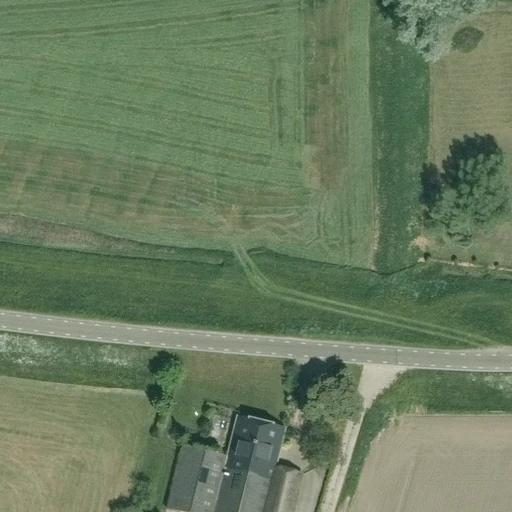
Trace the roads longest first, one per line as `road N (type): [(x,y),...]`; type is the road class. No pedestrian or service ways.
road 1 (tertiary): [(0,319),(511,361)]
road 2 (track): [(328,511),(374,354)]
